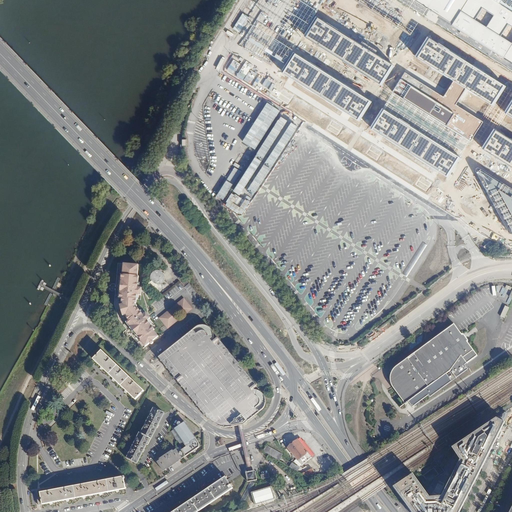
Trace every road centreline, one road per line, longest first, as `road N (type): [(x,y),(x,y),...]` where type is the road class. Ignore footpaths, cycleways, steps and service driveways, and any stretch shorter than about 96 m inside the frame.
road 1 (primary): [(220,234),(175,171),(156,171),(112,235),(43,384)]
road 2 (primary): [(225,291),(0,52)]
road 3 (primary): [(108,331),(89,300),(125,221),(158,182),(176,184),(220,234)]
road 4 (tertiary): [(367,354),(489,272)]
road 5 (primary): [(210,427),(108,331)]
road 6 (primary): [(43,384),(22,452),(26,511)]
